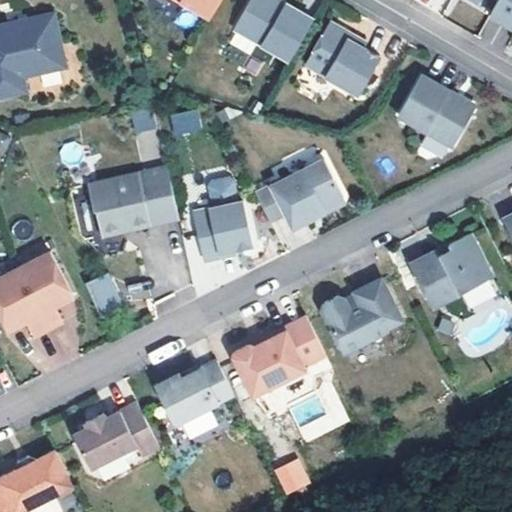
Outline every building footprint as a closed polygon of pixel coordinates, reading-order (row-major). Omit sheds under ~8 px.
[(185,0),(214,16),(223,0),(185,0)] [(294,59),(318,18),(290,2),(288,6),(280,1),(279,0),(254,0),(239,27),(294,59)] [(511,0),(502,0),(494,14),(511,24),(511,0)] [(0,97),(27,91),(24,77),(60,69),(65,61),(56,20),(49,15),(32,19),(29,24),(13,27),(12,23),(0,25),(0,97)] [(332,24),(310,63),(364,94),(386,56),(369,46),(353,36),(351,28),(340,22),(332,24)] [(372,41),(351,28),(353,36),(369,46),(372,41)] [(466,96),(460,98),(451,93),(453,89),(425,73),(401,113),(456,146),(477,109),(476,103),(466,96)] [(466,96),(453,89),(451,93),(460,98),(466,96)] [(155,108),(136,112),(140,132),(159,127),(155,108)] [(194,110),(175,115),(179,134),(198,130),(194,110)] [(288,170),(320,160),(316,149),(284,159),(288,170)] [(330,159),(277,185),(298,227),(313,219),(311,214),(327,206),(330,211),(347,203),(349,197),(330,159)] [(183,219),(171,166),(92,183),(98,210),(100,210),(106,236),(126,231),(125,226),(152,220),(154,225),(183,219)] [(213,186),(218,208),(243,202),(239,180),(233,177),(216,181),(213,186)] [(197,212),(208,260),(225,257),(224,252),(239,249),(258,245),(248,201),(243,202),(218,208),(197,212)] [(327,206),(311,214),(313,219),(330,211),(327,206)] [(154,225),(152,220),(125,226),(126,231),(154,225)] [(474,234),(452,245),(454,250),(444,255),(441,251),(413,265),(435,308),(496,279),(474,234)] [(452,245),(441,251),(444,255),(454,250),(452,245)] [(54,251),(0,278),(0,310),(10,331),(24,324),(22,319),(27,316),(29,321),(37,336),(65,322),(58,307),(55,302),(60,299),(63,304),(77,297),(54,251)] [(85,282),(98,316),(123,306),(110,272),(85,282)] [(341,296),(327,303),(325,310),(347,353),(389,332),(388,330),(406,321),(385,279),(358,292),(361,299),(350,303),(348,299),(341,296)] [(347,297),(348,299),(350,303),(361,299),(358,292),(347,297)] [(329,355),(310,316),(271,335),(270,340),(258,346),(253,344),(239,351),(237,357),(257,396),(309,370),(307,366),(329,355)] [(271,335),(253,344),(258,346),(270,340),(271,335)] [(159,385),(178,423),(237,394),(220,361),(185,378),(182,374),(159,385)] [(138,445),(144,455),(162,446),(140,404),(110,420),(106,411),(88,421),(92,429),(77,437),(92,468),(138,445)] [(0,477),(0,511),(20,511),(75,485),(57,450),(40,458),(30,455),(20,459),(16,470),(0,477)] [(299,457),(274,470),(286,495),(311,483),(299,457)]
